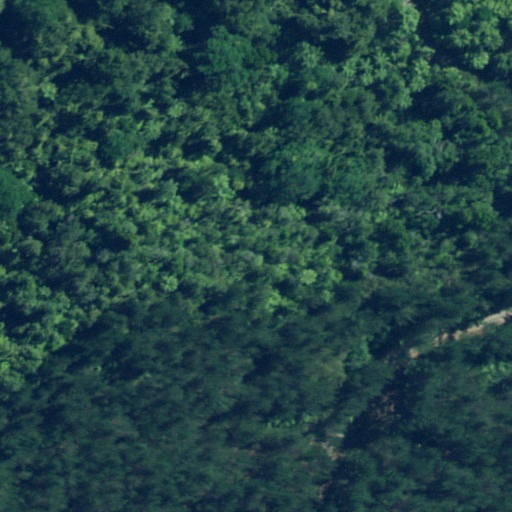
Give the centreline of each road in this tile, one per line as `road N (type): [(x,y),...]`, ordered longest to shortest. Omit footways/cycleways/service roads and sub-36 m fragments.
road 1 (track): [(346,511),(420,384),(511,334)]
road 2 (track): [(511,102),(456,65),(431,0)]
